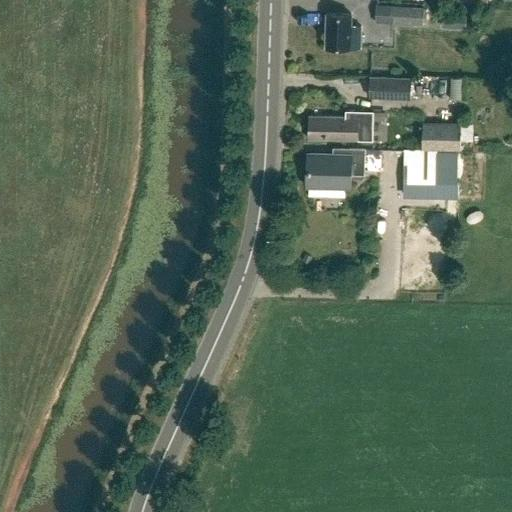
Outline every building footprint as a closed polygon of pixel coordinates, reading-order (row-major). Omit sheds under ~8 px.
[(422,25),(423,8),(375,5),(374,22),(422,25)] [(360,27),(353,26),(353,16),(328,15),(327,47),(360,48),(360,27)] [(455,15),(454,27),(465,28),(466,15),(455,15)] [(409,99),(410,77),(368,76),(368,98),(409,99)] [(373,141),(373,113),(346,112),(346,118),(310,117),(310,140),(373,141)] [(422,122),(422,150),(432,150),(437,150),(460,150),(460,140),(460,123),(422,122)] [(309,195),(329,196),(329,186),(350,187),(350,172),(364,172),(364,151),(334,150),(333,157),(309,156),(308,185),(310,185),(309,195)] [(403,150),(403,181),(436,181),(437,150),(432,150),(422,150),(403,150)]
